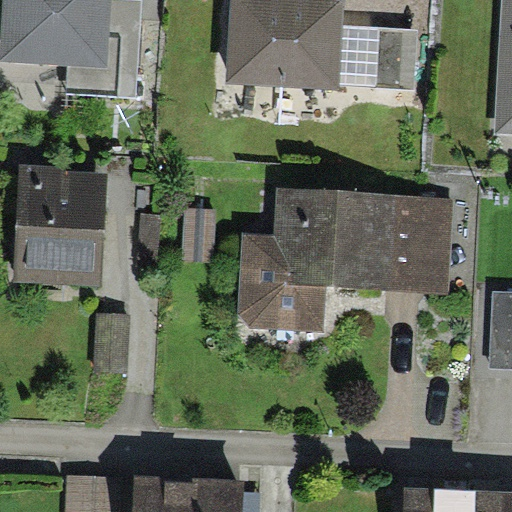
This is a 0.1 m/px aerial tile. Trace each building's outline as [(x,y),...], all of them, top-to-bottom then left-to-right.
[(97,0),(0,0),(0,49),(94,53),(95,34),(113,35),(111,94),(132,95),(136,2),(98,0),(97,0)] [(330,0),(219,0),(217,74),(406,82),(408,30),(330,27),(330,0)] [(511,0),(500,0),(495,134),(511,135),(511,0)] [(53,285),(96,284),(95,194),(58,194),(57,172),(18,172),(19,267),(53,267),(53,285)] [(450,289),(452,200),(280,195),(278,240),(246,239),(243,322),(320,325),(321,285),(450,289)] [(215,209),(182,208),(181,263),(215,263),(215,209)] [(140,264),(157,265),(158,215),(142,215),(140,264)] [(489,368),(511,369),(511,293),(492,292),(489,368)] [(127,372),(129,314),(98,313),(97,371),(127,372)] [(226,483),(126,481),(125,511),(219,511),(220,504),(226,504),(226,483)] [(110,511),(110,488),(64,489),(64,511),(110,511)] [(511,511),(511,503),(404,500),(403,511),(511,511)]
